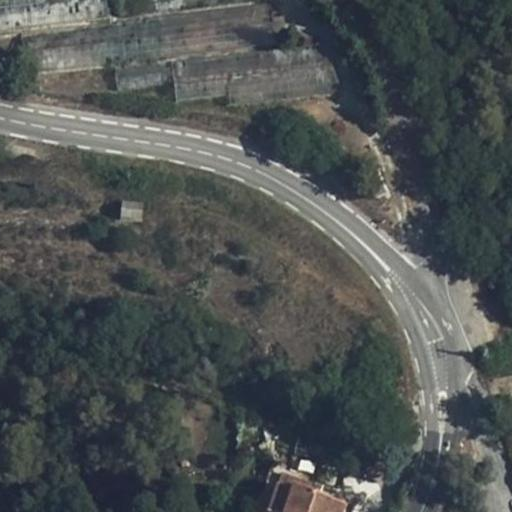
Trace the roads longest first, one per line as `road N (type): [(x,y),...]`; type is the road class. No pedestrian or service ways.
road 1 (tertiary): [(0,113),(206,152),(265,172),(360,238),(407,294)]
road 2 (unclassified): [(407,294),(424,281),(429,262),(424,206),(357,43),(323,0)]
road 3 (tertiary): [(439,393),(438,458),(419,511)]
road 4 (unclassified): [(505,488),(470,412),(439,393)]
